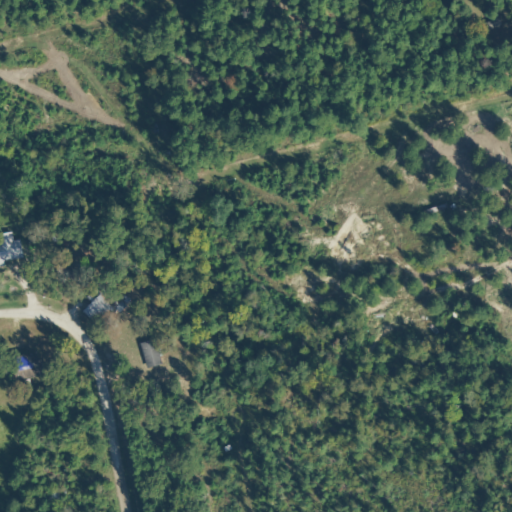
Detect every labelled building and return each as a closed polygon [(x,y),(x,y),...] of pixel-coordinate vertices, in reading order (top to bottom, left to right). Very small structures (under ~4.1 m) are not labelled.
[(0,267),(2,267),(1,261),(20,259),(18,240),(10,241),(9,232),(0,233),(0,267)] [(78,310),(97,329),(120,305),(102,287),(78,310)] [(143,368),(157,364),(150,339),(135,343),(143,368)] [(34,378),(34,355),(10,355),(10,378),(34,378)] [(25,490),(25,505),(64,505),(64,490),(25,490)]
